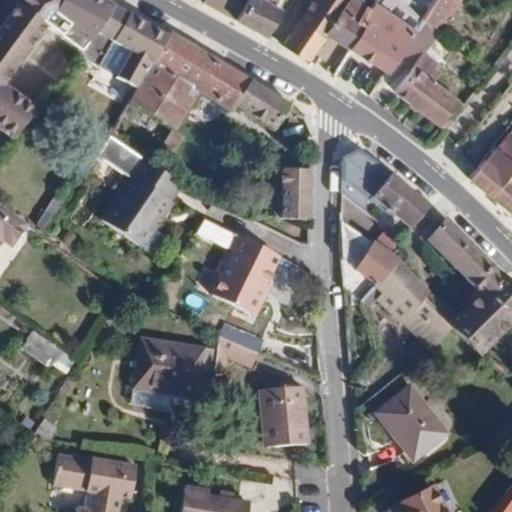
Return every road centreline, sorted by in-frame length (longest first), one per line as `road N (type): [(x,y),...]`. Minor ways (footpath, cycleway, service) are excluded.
road 1 (residential): [(347,511),(326,177),(340,113)]
road 2 (tertiary): [(141,0),(340,113)]
road 3 (tertiary): [(340,113),(437,178),(511,254)]
road 4 (unknown): [(437,178),(511,55)]
